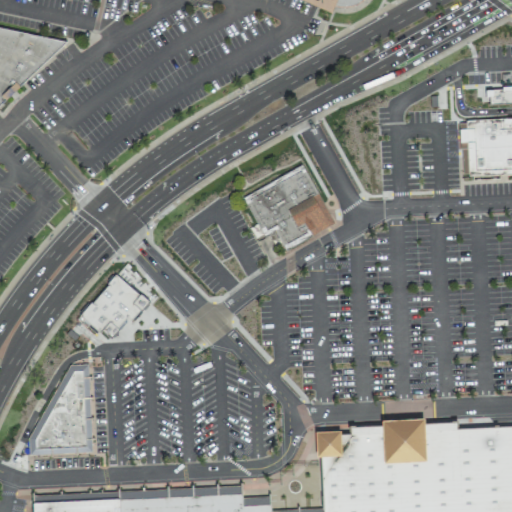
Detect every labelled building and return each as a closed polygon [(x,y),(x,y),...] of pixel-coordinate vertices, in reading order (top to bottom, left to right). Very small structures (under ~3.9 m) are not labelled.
[(300,0),(330,13),(333,5),(341,7),(349,5),(357,4),(362,0),(300,0)] [(0,26),(67,40),(0,103),(0,26)] [(511,110),(511,174),(462,177),(459,113),(511,110)] [(241,198),(301,164),(334,223),(286,250),(275,231),(263,237),(241,198)] [(192,274),(231,255),(215,223),(171,245),(184,271),(189,269),(192,274)] [(28,455),(92,452),(87,364),(69,365),(28,438),(28,455)] [(511,511),(321,511),(319,459),(314,460),(313,430),(342,429),(343,435),(350,434),(350,429),(383,427),(382,418),(426,416),(427,425),(457,423),(457,428),(511,425),(511,511)] [(102,492),(32,494),(32,500),(102,498),(102,492)] [(270,511),(270,503),(244,505),(243,492),(119,498),(119,511),(270,511)] [(119,511),(119,498),(33,503),(33,511),(119,511)]
